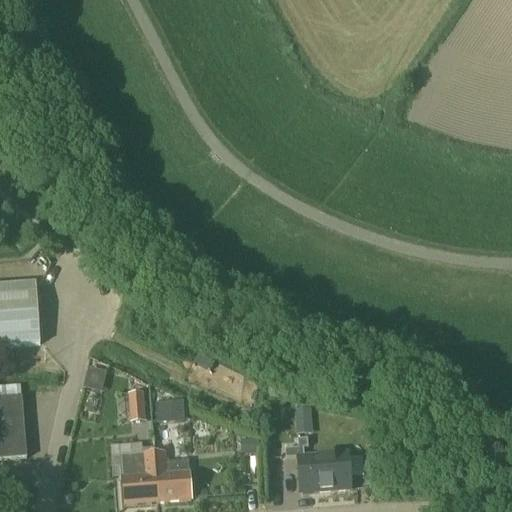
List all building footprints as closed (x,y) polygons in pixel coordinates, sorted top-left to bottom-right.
[(0,289),(0,349),(40,346),(36,287),(0,289)] [(21,390),(0,391),(0,401),(22,400),(21,390)] [(144,396),(129,397),(131,424),(146,423),(144,396)] [(0,401),(0,463),(27,461),(22,400),(0,401)] [(156,403),(157,424),(185,423),(184,402),(156,403)] [(296,413),(297,435),(313,434),(312,412),(296,413)] [(259,440),(241,441),(241,454),(259,454),(259,440)] [(295,455),(282,456),(282,465),(294,464),(296,502),(347,498),(344,460),(301,464),(300,455),(304,455),(304,446),(294,447),(295,455)] [(165,456),(153,457),(158,506),(191,504),(188,464),(165,465),(165,456)] [(143,457),(120,459),(122,480),(124,509),(158,506),(153,457),(143,457)] [(63,498),(62,506),(70,507),(71,499),(63,498)]
